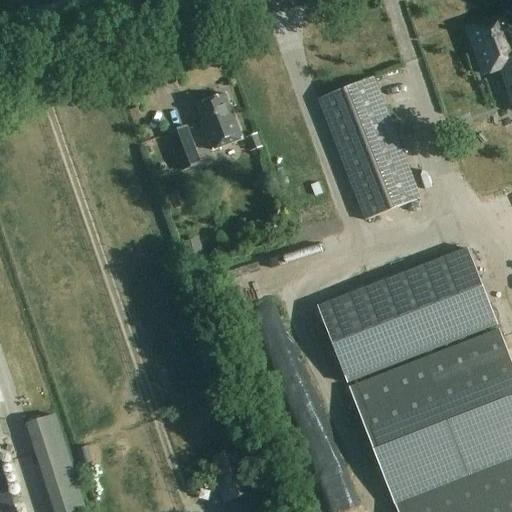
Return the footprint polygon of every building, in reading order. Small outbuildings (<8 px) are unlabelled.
[(511,97),(511,36),(505,17),(467,30),(483,74),(501,68),(511,97)] [(320,102),(366,221),(419,200),(385,113),(372,79),(320,102)] [(213,151),(243,140),(226,94),(198,105),(207,130),(205,131),(213,151)] [(188,127),(166,134),(181,173),(201,166),(188,127)] [(185,248),(189,262),(199,258),(195,245),(185,248)] [(497,326),(467,249),(319,307),(349,384),(497,326)] [(272,364),(294,354),(278,320),(256,330),(272,364)] [(511,511),(511,363),(499,330),(350,388),(398,511),(511,511)] [(30,416),(49,487),(62,483),(68,508),(83,504),(58,408),(30,416)] [(213,458),(221,480),(217,481),(225,504),(255,493),(247,470),(246,471),(238,449),(213,458)] [(0,511),(16,511),(0,460),(0,511)]
